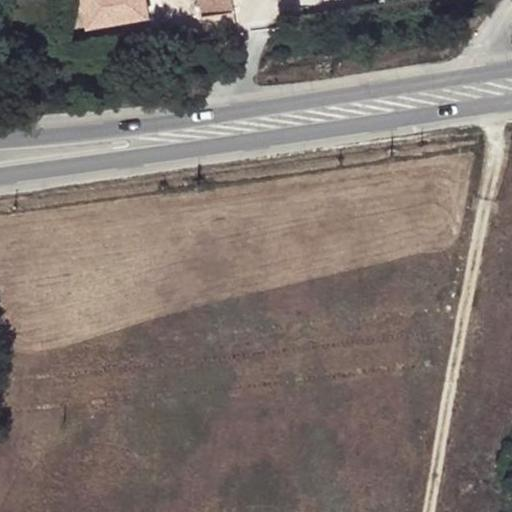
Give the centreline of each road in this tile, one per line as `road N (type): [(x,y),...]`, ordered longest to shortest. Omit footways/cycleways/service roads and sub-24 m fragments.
road 1 (secondary): [(0,173),(511,104)]
road 2 (secondary): [(487,71),(0,138)]
road 3 (track): [(497,107),(431,511)]
